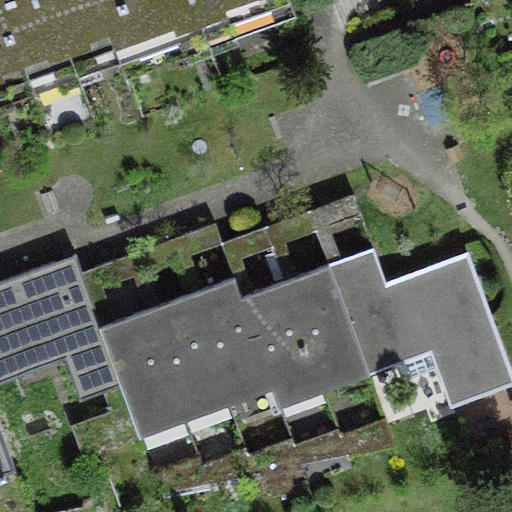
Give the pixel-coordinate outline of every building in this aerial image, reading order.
[(0,0),(0,27),(26,101),(74,85),(43,0),(0,0)] [(43,0),(74,85),(120,68),(95,0),(43,0)] [(95,0),(120,68),(274,14),(268,0),(95,0)] [(0,110),(26,101),(0,27),(0,110)] [(353,200),(309,216),(368,377),(428,356),(448,409),(509,387),(462,260),(385,289),(353,200)] [(321,395),(368,377),(309,216),(262,233),(321,395)] [(232,407),(271,393),(219,249),(211,229),(173,244),(232,407)] [(278,410),(321,395),(262,233),(219,249),(271,393),(278,410)] [(182,425),(232,407),(173,244),(122,262),(182,425)] [(137,442),(182,425),(122,262),(78,278),(121,397),(137,442)] [(74,267),(0,294),(0,393),(61,371),(76,413),(121,397),(78,278),(74,267)]
